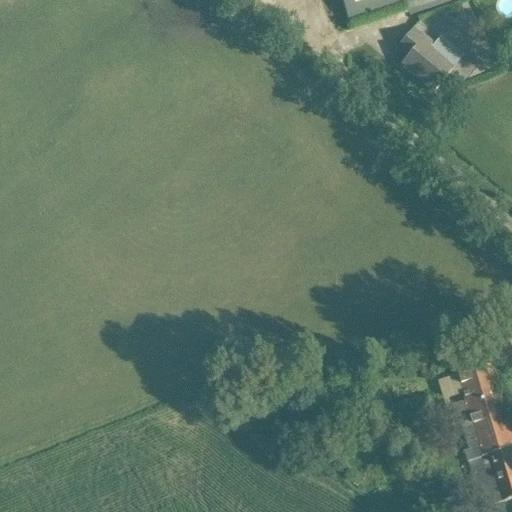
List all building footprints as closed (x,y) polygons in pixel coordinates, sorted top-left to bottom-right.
[(340,0),(348,23),(417,0),(340,0)] [(411,32),(397,49),(408,58),(400,66),(433,94),(455,68),(411,32)] [(511,344),(500,349),(511,380),(511,344)] [(466,400),(447,407),(453,427),(463,424),(470,449),(465,451),(484,511),(506,511),(503,503),(511,500),(511,445),(488,367),(459,376),(466,400)] [(452,455),(445,437),(441,438),(439,432),(423,437),(416,418),(434,411),(428,394),(409,401),(415,416),(407,419),(424,465),(452,455)]
